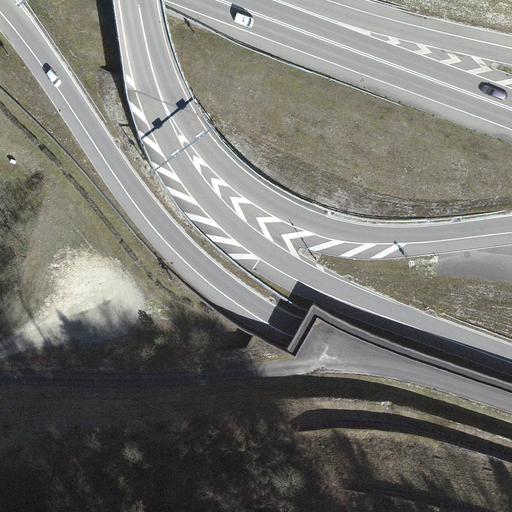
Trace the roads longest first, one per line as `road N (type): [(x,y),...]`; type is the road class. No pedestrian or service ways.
road 1 (trunk): [(0,6),(151,217),(210,279),(297,334),(511,409)]
road 2 (trunk): [(139,8),(155,114),(185,174),(232,228),(329,288),(511,357)]
road 3 (track): [(0,377),(169,377),(344,360),(400,368),(511,406)]
road 4 (trunk): [(139,8),(196,138),(226,172),(281,211),(362,236),(511,226)]
road 5 (trunk): [(220,0),(511,108)]
road 6 (trunk): [(511,53),(259,0)]
